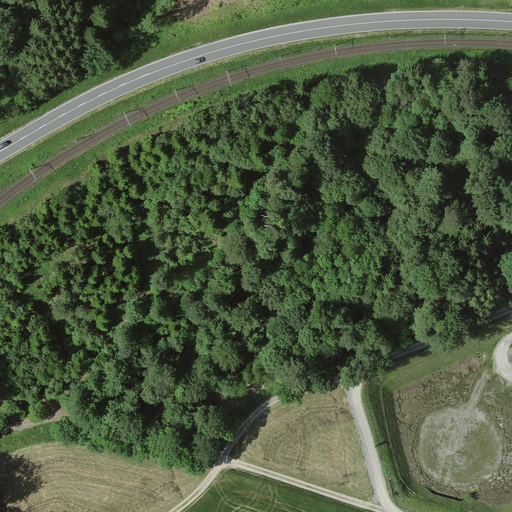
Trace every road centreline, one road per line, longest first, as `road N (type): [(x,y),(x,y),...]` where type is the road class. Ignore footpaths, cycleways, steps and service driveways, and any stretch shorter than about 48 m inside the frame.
road 1 (unclassified): [(511,313),(269,404),(223,458),(88,417),(0,432)]
road 2 (secondary): [(511,21),(369,22),(251,41),(133,79),(0,151)]
road 3 (track): [(385,511),(223,458)]
road 4 (track): [(392,511),(356,398),(360,370)]
